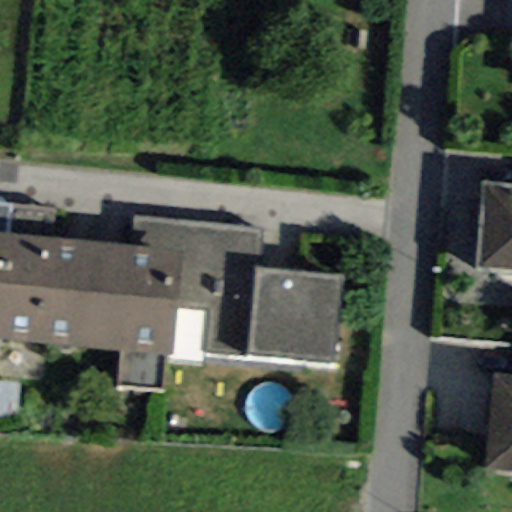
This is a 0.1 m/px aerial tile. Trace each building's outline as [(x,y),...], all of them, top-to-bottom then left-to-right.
[(511,187),(482,184),(474,269),(511,272),(511,187)] [(0,235),(7,236),(10,206),(0,205),(0,235)] [(10,206),(7,236),(51,240),(54,211),(10,206)] [(130,248),(182,252),(184,223),(133,219),(130,248)] [(334,368),(343,277),(255,268),(259,230),(184,223),(182,252),(175,311),(210,314),(206,356),(334,368)] [(51,240),(7,236),(0,307),(0,340),(74,347),(84,243),(51,240)] [(130,248),(84,243),(74,347),(119,351),(116,386),(160,390),(163,355),(171,356),(175,311),(182,252),(130,248)] [(511,378),(492,377),(485,474),(511,475),(511,378)]
